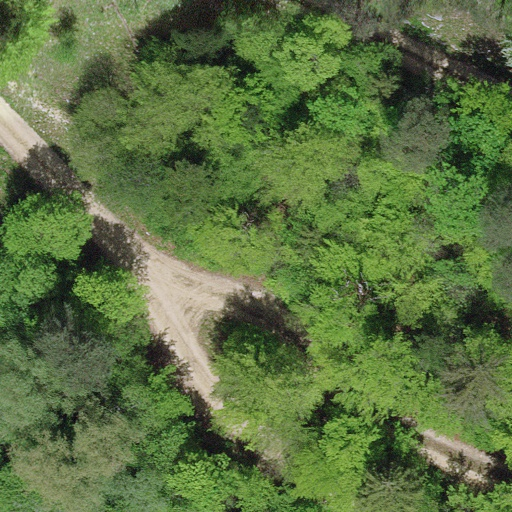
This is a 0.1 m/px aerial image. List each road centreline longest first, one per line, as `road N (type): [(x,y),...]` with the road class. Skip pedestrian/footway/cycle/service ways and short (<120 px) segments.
road 1 (track): [(0,126),(107,233),(162,307),(210,399),(356,511)]
road 2 (track): [(511,100),(302,0)]
